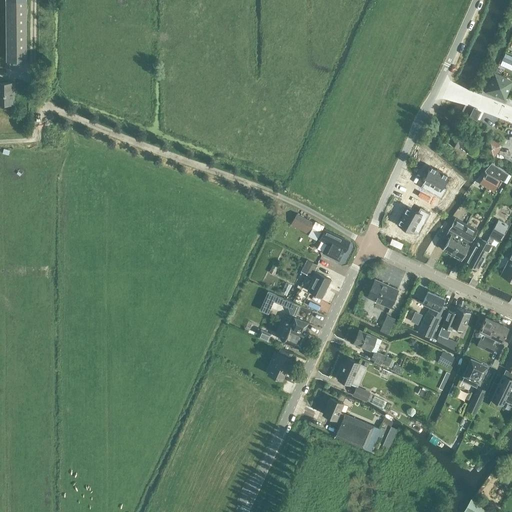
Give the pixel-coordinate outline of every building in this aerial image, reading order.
[(26,0),(6,1),(7,61),(27,60),(26,0)] [(504,98),(511,82),(495,74),(488,91),(504,98)] [(0,82),(0,103),(14,104),(14,83),(0,82)] [(474,107),(469,117),(476,120),(481,111),(474,107)] [(486,133),(480,129),(477,134),(482,138),(486,133)] [(475,146),(478,142),(466,134),(464,138),(457,133),(450,144),(458,149),(459,147),(472,155),(477,147),(475,146)] [(493,158),(501,146),(490,138),(482,150),(493,158)] [(485,171),(494,176),(498,168),(491,163),(485,170),(486,171),(485,171)] [(424,181),(421,187),(441,198),(446,189),(442,187),(447,176),(441,173),(442,171),(441,171),(437,169),(436,170),(430,166),(422,180),(424,181)] [(494,176),(500,179),(504,181),(508,174),(498,168),(494,176)] [(479,183),(487,188),(494,176),(485,171),(479,183)] [(494,176),(487,188),(493,191),(500,179),(494,176)] [(401,218),(398,224),(412,232),(413,230),(419,233),(430,213),(421,208),(418,212),(408,207),(404,213),(403,212),(403,213),(401,217),(401,216),(400,217),(401,218)] [(308,234),(315,238),(323,225),(316,221),(315,223),(297,213),(291,224),(308,234)] [(447,234),(451,236),(443,249),(450,253),(466,225),(455,218),(447,234)] [(491,244),(491,243),(494,238),(499,241),(503,233),(502,232),(507,224),(498,219),(489,236),(486,241),(480,238),(466,262),(477,268),(491,244)] [(466,225),(450,253),(461,259),(468,245),(471,241),(470,241),(476,230),(466,225)] [(325,229),(320,239),(328,243),(323,253),(339,261),(344,251),(344,252),(349,242),(325,229)] [(511,252),(509,259),(501,275),(511,280),(511,252)] [(306,260),(300,271),(311,277),(317,265),(306,260)] [(274,274),(278,267),(273,264),(269,272),(274,274)] [(331,279),(315,271),(312,277),(314,278),(308,290),(322,297),(323,295),(325,295),(327,290),(326,289),(331,279)] [(390,307),(398,290),(375,280),(367,297),(390,307)] [(418,331),(431,337),(440,317),(442,318),(447,307),(441,304),(444,298),(428,290),(423,302),(431,306),(428,312),(427,311),(418,331)] [(290,301),(268,291),(260,310),(268,313),(273,300),(288,306),(290,301)] [(457,306),(455,312),(449,309),(438,334),(447,338),(453,326),(463,330),(470,311),(457,306)] [(387,315),(380,330),(388,334),(395,318),(387,315)] [(301,348),(309,331),(305,330),(308,323),(295,316),(291,323),(286,321),(279,338),(301,348)] [(484,348),(497,322),(485,316),(478,330),(485,333),(482,339),(480,338),(477,345),(484,348)] [(497,322),(484,348),(492,352),(495,344),(493,343),(495,338),(502,341),(509,327),(497,322)] [(260,329),(257,337),(267,342),(271,334),(260,329)] [(370,350),(376,337),(359,330),(354,343),(370,350)] [(458,342),(447,338),(438,334),(436,340),(454,350),(458,342)] [(278,351),(268,373),(282,380),(292,358),(290,357),(292,353),(281,347),(279,352),(278,351)] [(393,359),(375,351),(371,359),(389,367),(393,359)] [(443,352),(438,361),(449,367),(454,358),(443,352)] [(350,384),(359,363),(347,358),(338,379),(350,384)] [(487,366),(471,359),(463,375),(465,375),(463,380),(476,386),(478,382),(480,382),(487,366)] [(494,382),(489,392),(493,394),(491,398),(492,397),(502,402),(502,403),(503,404),(505,399),(511,402),(511,372),(505,369),(503,374),(502,374),(501,376),(497,375),(494,381),(493,381),(494,382)] [(356,386),(352,395),(366,400),(369,392),(356,386)] [(427,391),(420,388),(418,394),(425,397),(427,391)] [(475,413),(482,397),(475,394),(468,410),(475,413)] [(323,413),(341,421),(335,435),(364,448),(373,426),(340,411),(343,403),(330,397),(323,413)] [(483,511),(486,508),(471,499),(463,511),(483,511)]
